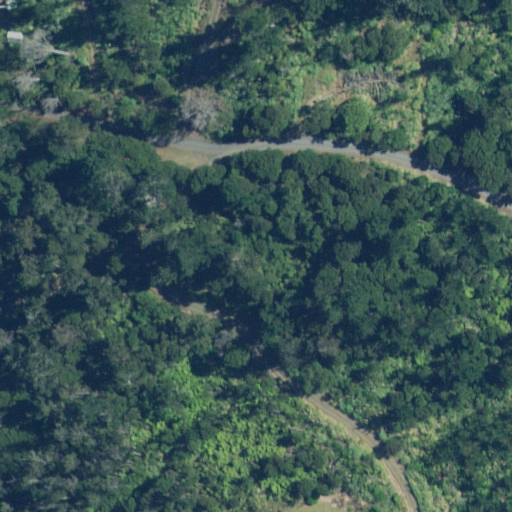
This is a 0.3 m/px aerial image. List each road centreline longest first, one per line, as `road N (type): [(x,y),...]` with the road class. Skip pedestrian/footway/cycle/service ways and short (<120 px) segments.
road 1 (track): [(460,180),(317,144),(194,141),(0,100)]
road 2 (track): [(221,0),(194,141),(157,217),(127,242),(0,309)]
